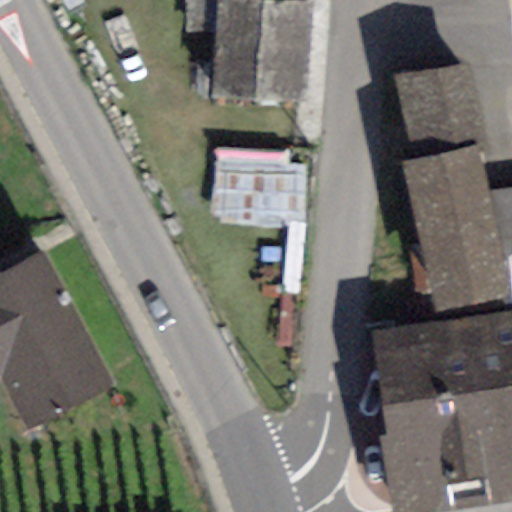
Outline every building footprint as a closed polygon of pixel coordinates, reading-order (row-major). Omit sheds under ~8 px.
[(305,0),(218,0),(212,92),(298,99),(305,0)] [(412,151),(404,153),(437,294),(510,276),(476,135),(489,132),(469,52),(393,70),(412,151)] [(309,213),(311,145),(218,143),(216,210),(309,213)] [(0,263),(0,369),(27,420),(112,374),(41,241),(0,263)] [(511,300),(362,326),(394,509),(511,488),(511,300)]
